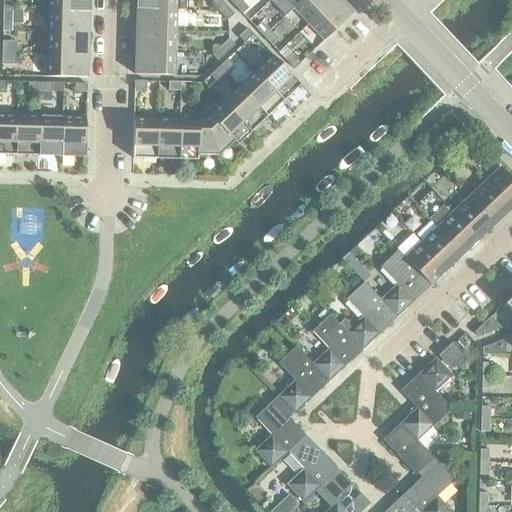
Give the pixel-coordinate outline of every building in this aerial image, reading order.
[(3,0),(3,10),(12,10),(12,0),(3,0)] [(48,0),(48,11),(88,12),(88,0),(48,0)] [(136,0),(136,9),(176,10),(184,10),(184,0),(136,0)] [(225,5),(220,0),(214,0),(211,3),(219,11),(225,5)] [(247,7),(240,0),(238,0),(233,5),(241,13),(247,7)] [(301,0),(285,0),(293,8),(301,0)] [(333,0),(301,0),(293,8),(308,24),(333,0)] [(340,0),(333,0),(308,24),(324,40),(353,13),(340,0)] [(227,20),(234,14),(225,5),(219,11),(227,20)] [(136,9),(135,31),(176,32),(176,10),(136,9)] [(12,10),(3,10),(3,21),(11,22),(12,10)] [(20,22),(21,10),(12,10),(11,22),(20,22)] [(88,12),(48,11),(48,33),(88,34),(88,12)] [(261,22),(255,28),(263,36),(269,30),(261,22)] [(244,43),(253,35),(247,28),(238,37),(244,43)] [(277,39),(269,30),(263,36),(271,45),(277,39)] [(135,31),(135,52),(175,54),(176,32),(135,31)] [(88,34),(48,33),(47,54),(87,55),(88,34)] [(235,45),(229,39),(220,47),(226,53),(235,45)] [(11,41),(2,41),(2,53),(11,53),(11,41)] [(278,53),(285,60),(292,54),(285,46),(278,53)] [(226,53),(220,47),(211,55),(217,61),(226,53)] [(175,54),(135,52),(134,75),(175,76),(175,54)] [(10,65),(11,53),(2,53),(2,64),(10,65)] [(87,55),(47,54),(46,77),(87,78),(87,55)] [(292,54),(285,60),(294,69),(300,63),(292,54)] [(255,71),(283,101),(300,85),(272,55),(255,71)] [(233,65),(227,59),(218,67),(224,73),(233,65)] [(216,82),(224,73),(218,67),(210,75),(216,82)] [(255,71),(238,87),(267,117),(283,101),(255,71)] [(146,90),(146,81),(134,81),(134,90),(146,90)] [(39,91),(40,82),(28,82),(28,91),(39,91)] [(51,92),(51,83),(40,82),(39,91),(51,92)] [(180,82),(168,82),(168,90),(180,91),(180,82)] [(86,84),(74,83),(74,92),(86,92),(86,84)] [(238,87),(222,103),(250,132),(267,117),(238,87)] [(250,132),(222,103),(204,120),(218,156),(238,136),(242,140),(250,132)] [(0,114),(0,155),(15,156),(16,115),(0,114)] [(16,115),(15,156),(38,156),(39,115),(16,115)] [(62,116),(39,115),(38,156),(61,157),(62,116)] [(86,117),(62,116),(61,157),(85,157),(86,117)] [(155,159),(156,118),(133,118),(132,158),(155,159)] [(179,119),(156,118),(155,159),(179,160),(179,119)] [(204,120),(179,119),(179,160),(190,160),(190,155),(218,156),(204,120)] [(511,179),(500,167),(500,168),(485,182),(484,183),(510,210),(511,208),(511,179)] [(510,210),(484,183),(483,184),(468,197),(494,225),(510,210)] [(494,225),(468,197),(453,211),(452,212),(479,240),(494,225)] [(451,213),(436,227),(462,255),(479,240),(452,212),(451,213)] [(462,255),(436,227),(432,222),(417,236),(419,238),(422,241),(448,269),(462,255)] [(380,223),(376,227),(382,233),(385,230),(386,229),(380,223)] [(448,269),(422,241),(420,243),(405,257),(431,285),(448,269)] [(431,285),(405,257),(398,250),(380,267),(396,284),(380,299),(379,300),(396,318),(431,285)] [(348,253),(342,260),(356,274),(359,277),(362,273),(362,268),(348,253)] [(353,289),(354,289),(360,283),(354,276),(347,282),(353,289)] [(379,300),(380,299),(364,282),(346,299),(362,316),(355,323),(343,319),(338,324),(346,331),(345,332),(362,350),(396,318),(379,300)] [(322,322),(330,314),(325,309),(317,317),(322,322)] [(346,331),(338,324),(330,314),(312,331),(328,348),(312,364),(311,364),(328,382),(362,350),(345,332),(346,331)] [(501,328),(491,317),(474,332),(478,336),(501,328)] [(460,351),(466,345),(460,339),(454,345),(460,351)] [(483,348),(483,354),(506,355),(506,339),(483,348)] [(465,356),(454,344),(452,342),(438,355),(451,369),(465,356)] [(311,364),(312,364),(296,347),(278,364),(294,381),(277,396),(292,412),(292,413),(294,414),(328,382),(311,364)] [(452,376),(435,358),(400,391),(416,408),(417,407),(434,425),(451,409),(435,392),(452,376)] [(456,366),(462,372),(468,366),(462,360),(456,366)] [(482,364),(482,376),(491,376),(491,364),(482,364)] [(491,376),(482,376),(482,388),(490,388),(491,376)] [(292,413),(277,396),(255,418),(271,435),(254,451),(271,469),(287,453),(305,436),(288,417),(292,413)] [(490,407),(481,407),(481,419),(490,419),(490,407)] [(434,425),(416,408),(382,440),(415,475),(417,473),(433,458),(417,441),(434,425)] [(474,420),(474,410),(455,410),(455,420),(474,420)] [(489,432),(490,419),(481,419),(480,432),(489,432)] [(305,436),(287,453),(303,469),(286,485),(303,502),(320,486),(337,469),(305,436)] [(480,449),(480,462),(488,462),(489,450),(480,449)] [(454,480),(433,458),(417,473),(421,477),(403,495),(418,511),(451,511),(437,496),(454,480)] [(488,462),(480,462),(479,475),(488,475),(488,462)] [(360,511),(370,504),(337,469),(320,486),(335,503),(325,511),(360,511)] [(479,493),(478,505),(487,506),(487,493),(479,493)] [(418,511),(403,495),(384,511),(418,511)] [(284,504),(290,510),(297,503),(292,497),(284,504)]
